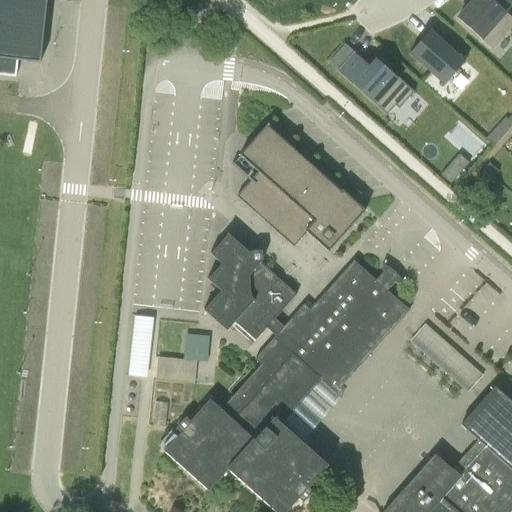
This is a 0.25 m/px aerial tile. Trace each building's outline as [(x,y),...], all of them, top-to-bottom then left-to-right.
[(0,0),(0,74),(15,76),(17,60),(40,62),(46,0),(0,0)] [(511,19),(505,14),(490,0),(473,0),(457,19),(492,50),(511,27),(511,19)] [(490,0),(505,14),(511,6),(511,3),(508,0),(490,0)] [(429,31),(409,54),(444,86),(465,63),(429,31)] [(336,71),(353,52),(344,44),(327,63),(336,71)] [(353,52),(336,71),(386,116),(394,106),(398,109),(413,93),(374,58),(368,65),(353,52)] [(511,124),(505,118),(486,139),(494,146),(511,125),(511,124)] [(232,163),(231,164),(249,181),(236,196),(293,248),(305,232),(328,252),(364,211),(341,190),(340,192),(267,127),(269,125),(267,124),(238,156),(258,173),(251,180),(232,163)] [(445,169),(456,179),(473,162),(461,151),(445,169)] [(180,432),(163,451),(208,491),(226,468),(275,511),(285,511),(297,499),(302,503),(312,492),(307,488),(327,466),(301,443),(341,397),(335,392),(408,310),(386,291),(393,283),(402,282),(396,282),(383,270),(382,264),(381,264),(382,273),(375,281),(353,261),(309,310),(303,304),(283,327),(274,319),(296,295),(260,263),(261,261),(261,251),(251,251),(249,253),(227,233),(226,235),(227,236),(211,253),(210,252),(209,254),(221,264),(208,279),(207,278),(206,279),(220,291),(204,310),(203,309),(202,310),(226,331),(234,322),(255,340),(266,329),(275,336),(254,360),(260,365),(221,410),(209,400),(190,421),(186,419),(187,418),(186,417),(175,429),(176,430),(177,430),(180,432)] [(133,317),(128,377),(147,379),(153,319),(133,317)] [(424,325),(409,342),(468,394),(483,376),(424,325)] [(157,358),(155,381),(194,384),(195,362),(206,362),(208,337),(185,335),(183,360),(157,358)] [(509,511),(511,509),(511,403),(494,387),(460,425),(477,440),(451,470),(434,454),(382,511),(509,511)]
